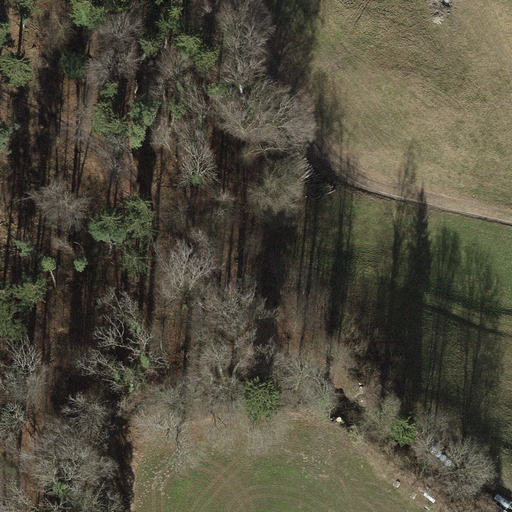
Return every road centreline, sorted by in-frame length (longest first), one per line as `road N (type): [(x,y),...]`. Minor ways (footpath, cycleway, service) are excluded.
road 1 (track): [(0,88),(82,127),(243,310),(476,511)]
road 2 (track): [(496,511),(344,293),(358,184)]
road 3 (track): [(358,184),(268,0)]
road 4 (track): [(511,216),(358,184)]
